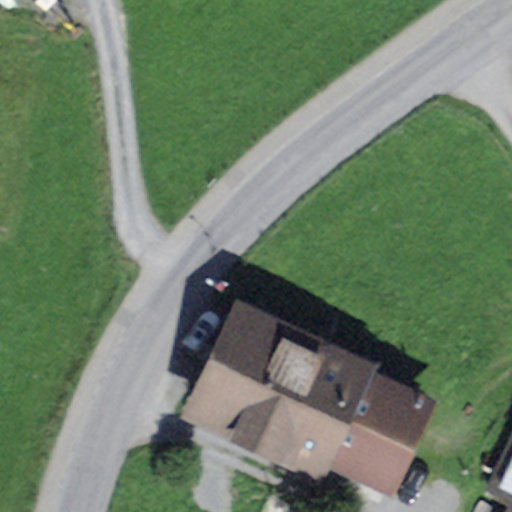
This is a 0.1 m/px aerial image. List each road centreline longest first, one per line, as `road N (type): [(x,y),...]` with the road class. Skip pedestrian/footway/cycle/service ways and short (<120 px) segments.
road 1 (tertiary): [(107,393),(166,275),(229,207),(468,30)]
road 2 (residential): [(107,393),(379,511)]
road 3 (tertiary): [(72,511),(107,393)]
